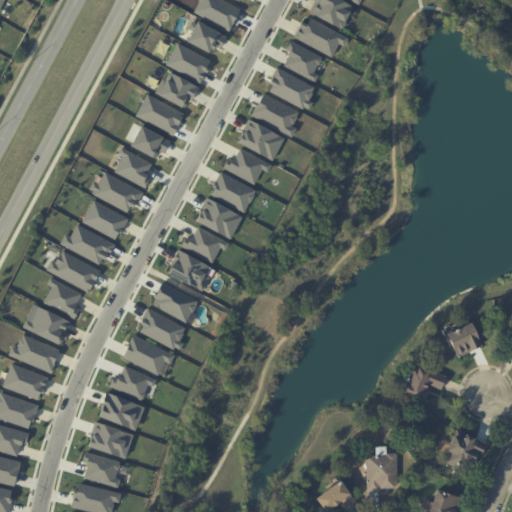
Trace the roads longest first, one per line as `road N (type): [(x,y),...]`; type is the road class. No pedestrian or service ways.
road 1 (residential): [(274,0),(80,370),(35,511)]
road 2 (secondary): [(0,231),(124,0)]
road 3 (secondary): [(75,0),(0,140)]
